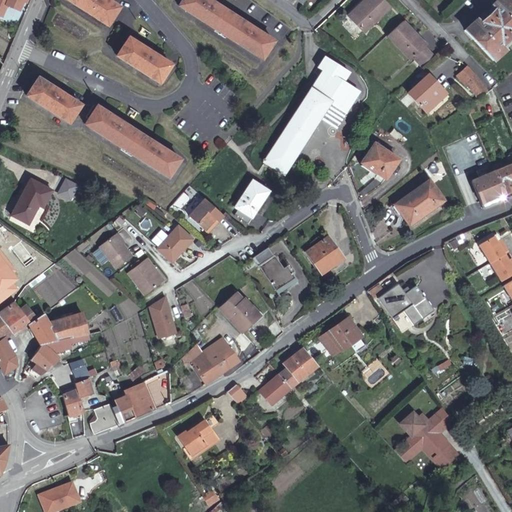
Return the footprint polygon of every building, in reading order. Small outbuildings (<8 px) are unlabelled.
[(0,0),(0,16),(0,17),(5,5),(19,11),(23,2),(26,3),(26,0),(0,0)] [(68,0),(107,25),(118,7),(107,0),(68,0)] [(181,0),(178,5),(261,58),(272,41),(254,29),(255,28),(249,24),(247,26),(213,3),(214,1),(212,0),(181,0)] [(389,7),(382,0),(364,0),(356,8),(354,6),(346,15),(362,33),(389,7)] [(511,4),(508,0),(495,0),(491,4),(493,6),(495,9),(490,13),(484,19),(479,23),(477,21),(475,19),(464,30),(493,60),(504,50),(502,47),(500,45),(504,41),(511,35),(511,33),(511,4)] [(424,44),(402,21),(386,36),(408,59),(411,56),(422,45),(424,44)] [(145,49),(128,38),(116,55),(159,82),(170,64),(152,53),(153,51),(146,47),(145,49)] [(432,56),(422,45),(411,56),(421,66),(432,56)] [(347,72),(325,57),(317,66),(322,70),(310,88),(263,161),(283,174),(320,117),(330,102),(345,111),(357,91),(342,81),(347,72)] [(475,76),(465,65),(455,75),(464,85),(467,83),(477,97),(485,91),(476,77),(475,76)] [(443,94),(426,74),(406,92),(425,112),(443,94)] [(55,89),(37,78),(26,95),(68,122),(80,105),(61,93),(62,92),(56,88),(55,89)] [(475,110),(471,100),(465,105),(469,113),(475,110)] [(345,111),(330,102),(320,117),(336,127),(346,112),(345,111)] [(113,117),(96,106),(84,124),(168,177),(178,159),(161,147),(161,145),(155,142),(154,143),(119,121),(120,119),(115,116),(113,117)] [(397,159),(373,143),(360,162),(384,178),(397,159)] [(452,155),(449,148),(443,150),(446,157),(452,155)] [(503,167),(493,171),(503,193),(511,189),(511,187),(509,181),(511,180),(511,159),(501,164),(503,167)] [(501,164),(500,161),(493,163),(491,165),(493,171),(503,167),(501,164)] [(480,203),(503,193),(493,171),(470,181),(474,189),(480,203)] [(51,189),(29,178),(12,211),(10,215),(28,225),(38,206),(42,207),(51,189)] [(268,190),(251,180),(241,196),(244,198),(242,202),(239,199),(235,207),(237,209),(234,215),(247,223),(251,217),(268,190)] [(441,199),(427,180),(393,204),(400,212),(402,211),(411,222),(441,199)] [(223,215),(204,198),(188,214),(204,229),(214,218),(218,221),(223,215)] [(400,212),(393,204),(390,207),(396,216),(400,212)] [(123,221),(117,216),(113,221),(119,226),(123,221)] [(218,221),(214,218),(204,229),(207,232),(218,221)] [(192,239),(177,225),(156,248),(171,262),(192,239)] [(387,250),(396,240),(387,232),(378,242),(387,250)] [(132,256),(114,233),(98,246),(116,268),(132,256)] [(333,245),(326,236),(305,251),(321,273),(339,260),(330,247),(333,245)] [(478,245),(489,263),(504,255),(508,252),(503,244),(499,246),(496,242),(493,237),(478,245)] [(273,255),(267,247),(251,258),(257,266),(258,266),(274,291),(294,277),(286,265),(283,268),(274,254),(273,255)] [(504,255),(489,263),(500,281),(511,273),(511,263),(509,265),(507,261),(504,255)] [(152,265),(146,257),(126,272),(144,294),(144,295),(155,287),(160,283),(148,267),(152,265)] [(163,280),(152,265),(148,267),(160,283),(163,280)] [(296,280),(294,277),(274,291),(276,293),(296,280)] [(511,301),(511,280),(503,286),(511,301)] [(412,286),(409,283),(401,289),(397,284),(377,298),(391,317),(401,331),(411,324),(421,317),(411,303),(403,292),(412,286)] [(432,309),(415,284),(412,286),(403,292),(411,303),(421,317),(432,309)] [(226,300),(218,307),(241,331),(249,323),(247,321),(257,312),(243,297),(241,298),(235,292),(226,300)] [(166,298),(147,302),(155,337),(174,333),(166,298)] [(14,301),(0,311),(0,318),(11,332),(26,321),(28,324),(36,318),(25,304),(19,308),(14,301)] [(241,331),(218,307),(216,305),(190,331),(193,336),(196,342),(200,339),(206,347),(212,343),(215,347),(209,351),(211,354),(206,358),(218,373),(234,362),(237,359),(227,345),(241,331)] [(117,306),(110,308),(115,321),(122,319),(117,306)] [(28,324),(40,345),(43,344),(68,338),(68,339),(87,335),(87,334),(81,312),(47,322),(43,314),(42,313),(36,318),(28,324)] [(259,314),(257,312),(247,321),(249,323),(259,314)] [(360,336),(347,317),(319,337),(331,354),(339,348),(340,349),(349,343),(358,337),(360,336)] [(11,332),(0,318),(0,338),(3,337),(4,337),(11,332)] [(282,331),(278,326),(272,332),(276,336),(282,331)] [(88,339),(87,335),(68,339),(69,344),(88,339)] [(14,356),(4,337),(3,337),(0,338),(0,365),(6,378),(13,378),(16,366),(14,356)] [(364,345),(358,337),(349,343),(355,351),(364,345)] [(68,338),(43,344),(52,352),(70,348),(69,344),(68,339),(68,338)] [(52,352),(43,344),(40,345),(30,359),(35,362),(28,372),(35,377),(40,375),(44,368),(47,371),(58,357),(52,352)] [(285,367),(277,374),(288,387),(316,365),(301,347),(282,363),(285,367)] [(204,383),(218,373),(206,358),(201,352),(190,360),(194,365),(194,367),(204,383)] [(163,364),(161,358),(153,361),(155,368),(163,364)] [(117,369),(114,360),(109,362),(110,367),(112,371),(117,369)] [(79,371),(71,362),(64,364),(62,365),(72,376),(79,371)] [(142,371),(137,366),(127,374),(131,379),(142,371)] [(84,370),(87,377),(92,375),(94,374),(90,367),(84,370)] [(202,384),(192,370),(178,379),(188,394),(202,384)] [(293,393),(288,387),(277,374),(258,391),(269,403),(274,409),(293,393)] [(92,375),(87,377),(88,378),(75,382),(76,387),(76,389),(63,393),(64,397),(69,415),(82,412),(78,397),(92,393),(89,382),(94,381),(92,375)] [(125,395),(134,417),(153,409),(142,381),(122,390),(124,395),(125,395)] [(244,397),(235,384),(227,391),(237,403),(244,397)] [(122,422),(134,417),(125,395),(124,395),(113,399),(122,422)] [(117,424),(108,403),(93,409),(94,413),(89,422),(93,434),(117,424)] [(448,416),(441,407),(433,414),(442,423),(448,416)] [(416,417),(412,412),(398,424),(409,436),(405,440),(415,451),(419,447),(425,454),(431,448),(435,452),(446,442),(437,432),(427,420),(421,413),(416,417)] [(217,423),(211,414),(200,422),(206,430),(209,429),(217,423)] [(442,423),(433,414),(427,420),(437,432),(450,420),(448,416),(442,423)] [(206,430),(200,422),(190,429),(191,430),(191,432),(188,434),(186,432),(177,438),(188,453),(196,448),(198,451),(216,439),(209,429),(206,430)] [(415,451),(405,440),(394,449),(404,461),(415,451)] [(455,453),(446,442),(435,452),(429,458),(438,468),(455,453)] [(0,473),(6,458),(8,447),(8,444),(0,446),(0,473)] [(198,451),(196,448),(188,453),(191,457),(198,451)] [(49,511),(78,501),(71,482),(55,487),(56,491),(51,493),(45,491),(37,494),(43,511),(49,511)] [(217,499),(211,490),(202,496),(208,504),(217,499)] [(407,498),(401,492),(389,503),(395,509),(407,498)]
